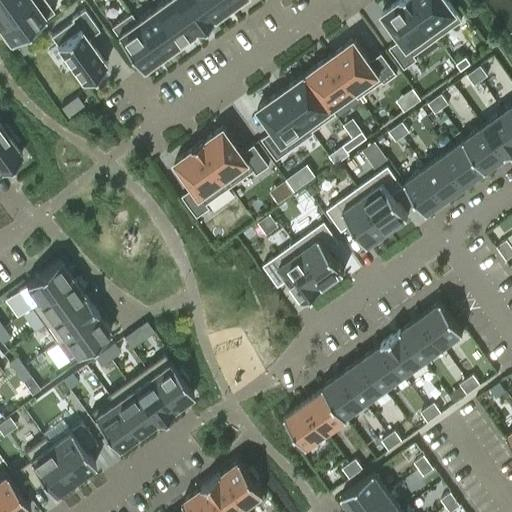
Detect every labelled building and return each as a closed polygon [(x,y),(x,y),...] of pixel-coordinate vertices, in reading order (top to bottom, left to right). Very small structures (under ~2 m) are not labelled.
[(46,0),(29,0),(0,21),(0,25),(10,40),(53,9),(46,0)] [(0,0),(0,21),(29,0),(0,0)] [(160,0),(153,6),(178,41),(195,29),(174,0),(160,0)] [(174,0),(195,29),(213,16),(201,0),(174,0)] [(201,0),(213,16),(230,3),(227,0),(201,0)] [(396,0),(382,10),(401,36),(389,45),(404,65),(416,56),(413,52),(437,35),(411,0),(396,0)] [(411,0),(437,35),(462,18),(448,0),(411,0)] [(136,18),(135,19),(160,54),(178,41),(153,6),(136,18)] [(73,18),(51,34),(83,78),(86,76),(87,78),(104,66),(103,64),(106,62),(87,36),(99,27),(84,7),(71,16),(73,18)] [(130,10),(111,24),(142,67),(160,54),(135,19),(136,18),(130,10)] [(354,36),(329,54),(354,89),(358,95),(382,78),(384,80),(396,71),(381,50),(370,58),(354,36)] [(306,70),(305,70),(331,106),(331,105),(354,89),(329,54),(306,70)] [(466,55),(456,62),(460,68),(470,61),(466,55)] [(480,63),(474,68),(481,78),(487,73),(480,63)] [(474,68),(467,73),(474,83),(481,78),(474,68)] [(305,71),(282,88),(311,129),(312,128),(336,111),(331,105),(331,106),(305,70),(304,71),(305,71)] [(282,88),(257,105),(273,128),(262,136),(276,156),(313,130),(312,128),(311,129),(282,88)] [(441,91),(435,96),(442,106),(448,101),(441,91)] [(435,96),(428,101),(435,110),(442,106),(435,96)] [(511,101),(502,108),(511,121),(511,101)] [(511,121),(502,108),(483,122),(505,153),(505,154),(511,149),(511,121)] [(402,119),(396,124),(403,134),(409,129),(402,119)] [(0,121),(0,166),(0,167),(21,152),(9,134),(12,131),(5,122),(2,124),(0,121)] [(483,122),(463,136),(486,167),(505,153),(483,122)] [(205,136),(199,140),(230,184),(253,167),(256,171),(269,162),(254,141),(243,150),(224,124),(205,137),(205,136)] [(396,124),(389,129),(396,138),(403,134),(396,124)] [(362,129),(352,136),(357,143),(366,135),(362,129)] [(352,136),(342,143),(347,150),(357,143),(352,136)] [(463,136),(444,150),(466,182),(486,167),(463,136)] [(193,146),(175,159),(193,185),(182,193),(197,214),(209,205),(206,201),(230,184),(199,140),(193,145),(193,146)] [(444,150),(424,165),(446,196),(466,182),(444,150)] [(388,163),(357,185),(387,228),(408,213),(392,191),(403,184),(388,163)] [(424,165),(404,179),(426,210),(446,196),(424,165)] [(357,185),(326,207),(341,228),(352,220),(367,242),(387,228),(357,185)] [(324,218),(293,240),(324,283),(344,269),(329,247),(339,239),(324,218)] [(506,237),(496,244),(501,251),(511,244),(506,237)] [(293,240),(263,262),(278,283),(288,276),(304,298),(324,283),(293,240)] [(511,245),(511,244),(501,251),(506,257),(511,253),(511,245)] [(59,257),(18,286),(30,303),(71,274),(59,257)] [(71,274),(30,303),(43,321),(84,292),(71,274)] [(84,292),(43,321),(57,340),(98,311),(84,291),(84,292)] [(441,298),(421,312),(443,343),(463,329),(441,298)] [(98,311),(57,340),(69,358),(110,329),(98,311)] [(421,312),(401,326),(423,357),(443,343),(421,312)] [(146,318),(136,325),(142,333),(152,326),(146,318)] [(2,325),(0,326),(0,338),(1,340),(9,334),(2,325)] [(401,326),(381,340),(404,372),(423,357),(401,326)] [(114,340),(104,347),(110,355),(120,348),(114,340)] [(381,340),(361,355),(384,386),(404,372),(381,340)] [(104,347),(94,355),(100,362),(110,355),(104,347)] [(164,351),(145,364),(174,405),(193,392),(185,380),(188,378),(181,368),(178,370),(164,351)] [(16,353),(8,359),(15,369),(23,363),(16,353)] [(361,355),(342,369),(364,400),(384,386),(361,355)] [(23,363),(15,369),(21,379),(30,373),(23,363)] [(145,364),(126,378),(155,419),(156,419),(174,406),(174,405),(145,364)] [(342,369),(322,383),(323,385),(344,414),(345,413),(364,400),(342,369)] [(72,370),(62,377),(68,385),(78,378),(72,370)] [(473,372),(466,377),(473,386),(480,382),(473,372)] [(466,377),(460,381),(467,391),(473,386),(466,377)] [(126,378),(107,392),(109,396),(110,395),(137,432),(155,419),(126,378)] [(500,380),(490,387),(496,395),(506,388),(500,380)] [(323,385),(304,399),(326,430),(346,416),(347,415),(345,413),(344,414),(323,385)] [(109,396),(91,409),(117,446),(137,432),(110,395),(109,396)] [(304,399),(284,413),(306,444),(326,430),(304,399)] [(434,400),(427,404),(434,414),(441,410),(434,400)] [(427,404),(420,409),(427,419),(434,414),(427,404)] [(50,441),(49,441),(75,477),(95,462),(86,449),(97,441),(81,419),(50,441)] [(395,428),(388,432),(395,442),(402,438),(395,428)] [(388,432),(381,437),(388,447),(395,442),(388,432)] [(30,457),(19,464),(34,485),(45,478),(54,491),(75,477),(49,441),(50,441),(45,433),(24,448),(30,457)] [(424,452),(414,460),(419,466),(429,459),(424,452)] [(355,456),(349,461),(356,470),(362,466),(355,456)] [(240,457),(220,471),(243,504),(263,490),(255,479),(258,476),(251,466),(248,468),(240,457)] [(429,459),(419,466),(424,473),(433,466),(429,459)] [(349,461),(342,465),(349,475),(356,470),(349,461)] [(3,467),(0,468),(0,503),(6,511),(18,511),(30,504),(3,467)] [(374,469),(341,492),(354,511),(387,488),(374,469)] [(220,471),(201,484),(220,511),(232,511),(243,504),(220,471)] [(220,511),(201,484),(183,497),(188,505),(193,511),(220,511)] [(387,488),(354,511),(393,511),(401,507),(387,488)] [(450,489),(441,496),(445,503),(455,496),(450,489)] [(455,496),(445,503),(450,510),(460,503),(455,496)]
